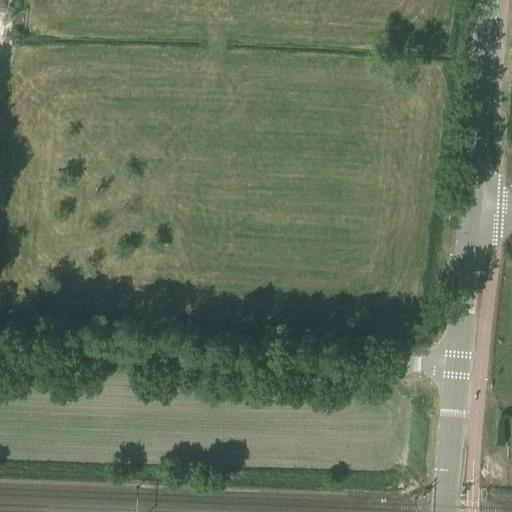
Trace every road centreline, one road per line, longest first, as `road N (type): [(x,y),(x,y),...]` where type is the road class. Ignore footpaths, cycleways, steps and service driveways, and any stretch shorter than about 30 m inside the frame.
road 1 (unclassified): [(455,367),(0,344)]
road 2 (tertiary): [(469,211),(488,0)]
road 3 (tertiary): [(455,367),(469,211)]
road 4 (tertiary): [(443,511),(455,367)]
